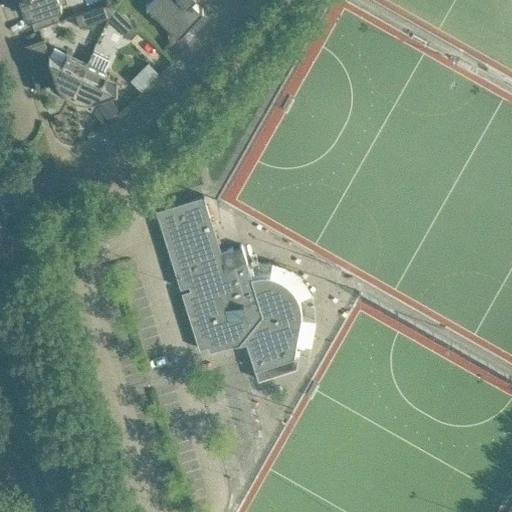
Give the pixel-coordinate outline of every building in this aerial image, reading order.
[(20,0),(26,15),(30,13),(34,26),(33,27),(33,28),(58,20),(53,5),(67,1),(66,0),(20,0)] [(192,0),(149,0),(147,3),(177,33),(176,34),(177,35),(203,8),(202,7),(201,8),(192,0)] [(108,16),(111,2),(75,14),(79,26),(108,16)] [(111,2),(108,16),(130,37),(139,28),(111,2)] [(38,34),(39,44),(55,44),(55,34),(38,34)] [(91,50),(86,61),(70,94),(90,104),(95,94),(116,87),(116,85),(114,86),(102,80),(107,71),(104,70),(109,59),(91,50)] [(70,94),(86,61),(66,51),(62,60),(49,54),(49,52),(47,53),(55,74),(50,84),(70,94)] [(233,187),(246,194),(261,167),(248,160),(233,187)] [(294,356),(301,317),(301,313),(301,309),(300,305),(299,302),(298,298),(296,294),(294,291),(291,288),(289,285),(285,283),(282,281),(279,279),(275,277),(271,276),(267,276),(263,275),(259,275),(256,276),(252,277),(246,258),(224,270),(221,262),(224,261),(203,194),(156,209),(180,287),(189,284),(190,288),(181,291),(199,348),(207,345),(209,350),(246,342),(254,369),(294,356)]
